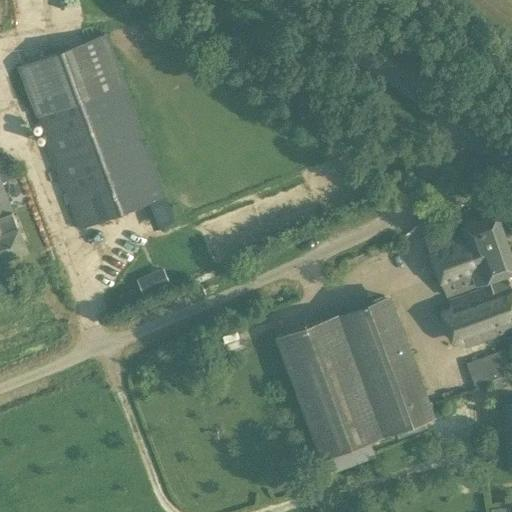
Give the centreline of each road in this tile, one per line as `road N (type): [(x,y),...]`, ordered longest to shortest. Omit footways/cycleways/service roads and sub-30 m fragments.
road 1 (unclassified): [(0,387),(387,228),(460,124)]
road 2 (unclassified): [(460,124),(381,63),(263,0)]
